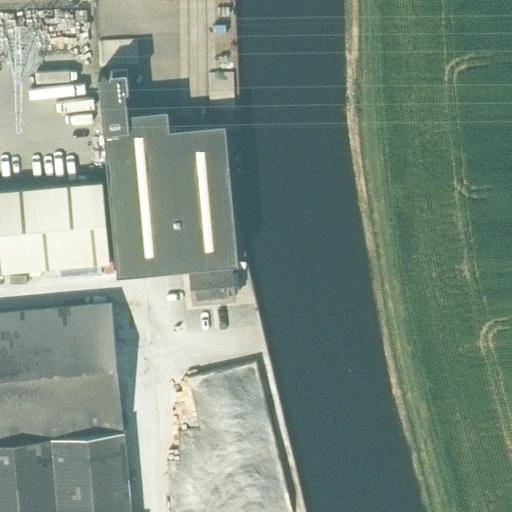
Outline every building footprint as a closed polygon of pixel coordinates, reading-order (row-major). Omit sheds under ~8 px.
[(111,72),(99,73),(117,272),(239,260),(225,120),(170,125),(168,106),(128,110),(126,87),(129,86),(127,67),(110,69),(111,72)] [(103,180),(0,189),(0,269),(110,260),(103,180)] [(232,264),(190,268),(193,302),(235,298),(232,264)] [(0,310),(0,511),(131,511),(112,300),(0,310)] [(190,383),(206,457),(271,443),(254,369),(190,383)]
